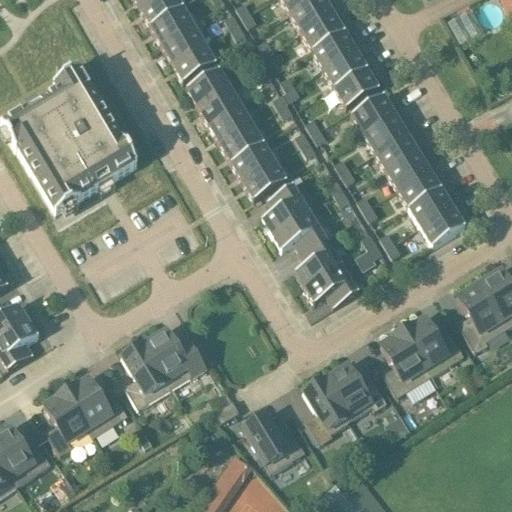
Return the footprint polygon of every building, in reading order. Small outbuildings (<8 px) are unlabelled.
[(160,0),(130,0),(138,13),(160,0)] [(160,0),(138,13),(149,32),(182,13),(174,0),(160,0)] [(208,0),(213,9),(222,3),(220,0),(208,0)] [(278,1),(289,19),(321,0),(277,0),(278,0),(278,1)] [(321,0),(289,19),(300,38),(333,19),(322,0),(321,0)] [(502,6),(460,27),(473,51),(495,39),(497,42),(511,34),(511,9),(508,2),(502,6)] [(250,18),(244,8),(235,13),(241,24),(250,18)] [(182,13),(149,32),(160,51),(193,32),(182,13)] [(241,24),(247,34),(256,28),(250,18),(241,24)] [(311,56),(312,57),(344,38),(344,37),(333,19),(300,38),(301,38),(311,56)] [(223,26),(229,36),(238,30),(232,20),(223,26)] [(229,36),(235,46),(244,40),(238,30),(229,36)] [(160,51),(171,70),(204,51),(193,32),(160,51)] [(344,38),(312,57),(323,76),(356,57),(344,38)] [(257,50),(263,61),(272,55),(266,45),(257,50)] [(215,70),(204,51),(171,70),(182,89),(215,70)] [(269,71),(278,65),(272,55),(263,61),(269,71)] [(334,94),(335,95),(367,76),(356,57),(323,76),(334,94)] [(255,79),(264,74),(258,64),(249,69),(255,79)] [(270,84),(264,74),(255,79),(261,89),(270,84)] [(135,171),(78,75),(53,90),(56,97),(0,129),(0,130),(53,220),(79,205),(78,204),(135,171)] [(185,94),(197,113),(229,94),(218,75),(185,94)] [(379,95),(367,76),(335,95),(346,114),(379,95)] [(279,88),(285,98),(295,92),(289,82),(279,88)] [(300,101),(295,92),(285,98),(284,99),(289,107),(300,101)] [(240,112),(229,94),(197,113),(208,132),(240,112)] [(286,109),(287,108),(282,100),(271,106),(276,115),(286,109)] [(383,101),(350,121),(361,140),(394,120),(383,101)] [(282,125),(292,120),(286,109),(276,115),(282,125)] [(208,132),(219,151),(252,131),(240,112),(208,132)] [(361,140),(373,159),(406,139),(394,120),(361,140)] [(304,130),(310,140),(320,135),(314,124),(304,130)] [(263,150),(252,131),(219,151),(230,170),(263,150)] [(320,135),(310,140),(317,150),(326,145),(320,135)] [(293,143),(299,153),(308,148),(302,138),(293,143)] [(418,158),(406,139),(373,159),(385,178),(418,158)] [(299,153),(305,163),(315,158),(308,148),(299,153)] [(274,169),(263,150),(230,170),(241,188),(274,169)] [(385,178),(397,197),(429,177),(418,158),(385,178)] [(343,165),(334,170),(340,180),(349,175),(343,165)] [(241,188),(253,207),(285,188),(274,169),(241,188)] [(340,180),(346,190),(355,185),(349,175),(340,180)] [(397,197),(408,216),(441,195),(429,177),(397,197)] [(334,202),(343,197),(336,187),(327,192),(334,202)] [(292,190),(266,206),(273,217),(261,225),(271,241),(308,217),(292,190)] [(408,216),(420,235),(453,214),(441,195),(408,216)] [(334,202),(340,213),(349,207),(343,197),(334,202)] [(356,207),(362,217),(371,212),(365,201),(356,207)] [(378,222),(371,212),(362,217),(369,227),(378,222)] [(453,214),(420,235),(432,253),(464,233),(453,214)] [(271,241),(281,257),(293,249),(299,260),(325,244),(308,217),(271,241)] [(394,248),(388,238),(379,244),(385,254),(394,248)] [(360,246),(366,256),(375,250),(369,240),(360,246)] [(332,257),(325,244),(299,260),(306,271),(294,278),(304,295),(341,271),(332,257)] [(385,254),(391,264),(400,259),(394,248),(385,254)] [(366,256),(372,266),(382,260),(375,250),(366,256)] [(304,295),(314,310),(326,303),(333,314),(358,298),(341,271),(304,295)] [(511,294),(500,276),(478,289),(506,335),(511,331),(511,294)] [(485,348),(506,335),(478,289),(456,303),(468,323),(457,330),(475,359),(487,351),(485,348)] [(0,309),(0,343),(28,326),(17,310),(5,318),(0,309)] [(401,337),(429,383),(463,362),(449,340),(438,346),(424,324),(412,331),(411,331),(401,337)] [(33,361),(25,350),(38,342),(36,339),(39,337),(33,327),(29,329),(28,326),(0,343),(0,378),(1,381),(33,361)] [(166,336),(143,350),(170,395),(204,375),(191,354),(181,361),(166,336)] [(396,403),(429,383),(401,337),(391,343),(392,344),(379,351),(393,374),(382,381),(396,403)] [(137,415),(170,395),(143,350),(141,351),(141,350),(121,362),(135,386),(123,393),(137,415)] [(347,371),(323,386),(348,427),(371,413),(374,417),(386,409),(372,387),(361,394),(347,371)] [(75,391),(65,397),(93,443),(127,422),(113,399),(101,406),(87,384),(75,392),(75,391)] [(348,427),(323,386),(322,385),(302,398),(316,421),(305,428),(319,451),(332,443),(330,440),(349,428),(348,427)] [(90,445),(93,443),(65,397),(55,404),(41,413),(53,433),(42,441),(56,463),(69,455),(65,449),(85,437),(90,445)] [(210,420),(215,418),(208,407),(186,420),(193,431),(208,421),(210,420)] [(232,407),(215,418),(210,420),(208,421),(217,431),(238,418),(232,407)] [(266,421),(242,434),(269,480),(304,459),(283,425),(272,432),(266,421)] [(10,433),(0,439),(0,466),(17,492),(50,471),(35,448),(24,455),(10,433)] [(145,439),(138,443),(144,454),(151,449),(145,439)] [(234,462),(200,511),(199,511),(219,511),(228,499),(233,498),(250,474),(234,462)] [(0,503),(17,492),(0,466),(0,503)] [(332,468),(324,473),(331,484),(339,479),(332,468)] [(383,511),(354,475),(315,507),(319,511),(383,511)] [(62,500),(65,498),(68,502),(76,497),(65,481),(54,487),(50,490),(58,503),(62,500)]
